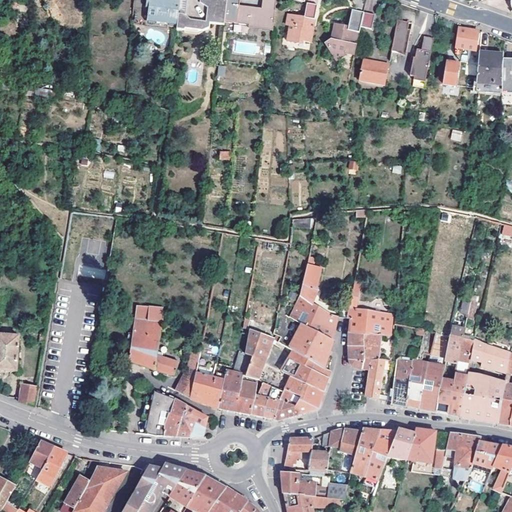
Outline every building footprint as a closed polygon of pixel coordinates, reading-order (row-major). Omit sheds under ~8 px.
[(178,14),(180,0),(147,0),(147,6),(149,7),(148,17),(156,18),(156,21),(177,23),(178,14)] [(224,24),(227,1),(222,0),(187,0),(185,15),(178,14),(177,23),(176,30),(185,32),(186,30),(205,32),(209,29),(210,23),(224,24)] [(187,0),(180,0),(178,14),(185,15),(187,0)] [(261,0),(260,9),(238,6),(235,23),(247,25),(274,30),(277,0),(261,0)] [(291,26),(288,42),(298,43),(304,41),(312,42),(315,25),(312,25),(313,20),(316,20),(318,8),(307,6),(305,17),(289,14),(287,25),(291,26)] [(364,10),(350,7),(346,26),(341,25),(341,23),(333,21),(329,37),(324,40),(336,59),(345,54),(345,51),(355,53),(361,25),(364,10)] [(375,13),(364,10),(361,25),(372,28),(375,13)] [(400,21),(393,52),(407,55),(414,24),(400,21)] [(478,32),(458,28),(455,48),(475,51),(478,32)] [(427,79),(432,52),(434,38),(426,36),(423,50),(418,50),(417,58),(413,57),(411,65),(414,66),(412,76),(418,77),(427,79)] [(502,92),(503,62),(503,56),(479,53),(476,89),(502,92)] [(386,88),(390,67),(365,61),(361,82),(386,88)] [(455,65),(446,64),(439,62),(435,84),(455,88),(459,66),(455,65)] [(511,62),(503,62),(502,92),(511,91),(511,62)] [(51,90),(42,89),(41,97),(49,99),(51,90)] [(461,141),(462,130),(451,130),(451,140),(461,141)] [(219,160),(229,160),(229,151),(219,151),(219,160)] [(348,162),(349,172),(358,171),(357,160),(348,162)] [(312,227),(313,219),(293,221),(292,229),(312,227)] [(511,236),(511,226),(503,224),(501,235),(511,236)] [(311,242),(308,257),(315,259),(319,244),(311,242)] [(314,267),(315,259),(308,257),(298,294),(289,318),(331,342),(333,329),(335,319),(329,317),(313,307),(310,305),(313,300),(318,292),(316,291),(322,268),(314,267)] [(358,283),(353,282),(350,296),(357,298),(358,283)] [(377,311),(356,310),(357,298),(350,296),(345,319),(347,319),(349,320),(349,334),(383,334),(391,334),(394,312),(381,311),(381,309),(377,309),(377,311)] [(461,316),(469,317),(472,302),(464,301),(461,316)] [(155,353),(161,310),(135,307),(128,363),(174,377),(177,363),(160,357),(160,354),(155,353)] [(331,342),(289,318),(279,313),(275,336),(279,338),(281,339),(280,344),(287,348),(292,351),(324,369),(325,364),(331,342)] [(459,365),(460,361),(465,338),(466,332),(467,325),(454,322),(451,335),(447,357),(448,357),(447,360),(451,361),(450,363),(459,365)] [(420,351),(431,353),(436,331),(425,329),(420,351)] [(249,336),(246,354),(253,356),(246,375),(257,379),(259,380),(276,339),(250,330),(249,336)] [(0,366),(17,368),(21,333),(0,331),(0,366)] [(436,331),(431,353),(447,357),(451,335),(436,331)] [(379,359),(383,334),(349,334),(348,337),(348,361),(351,367),(359,370),(364,370),(369,371),(371,358),(379,359)] [(472,360),(476,341),(473,340),(465,338),(460,361),(472,363),(472,360)] [(472,360),(484,365),(488,347),(476,341),(472,360)] [(484,365),(483,372),(487,373),(487,370),(495,372),(499,350),(488,347),(484,365)] [(282,357),(288,360),(292,351),(287,348),(282,357)] [(418,361),(420,351),(413,349),(411,358),(413,360),(418,361)] [(508,375),(511,354),(511,352),(499,350),(495,372),(508,375)] [(284,391),(274,421),(279,422),(294,417),(315,411),(318,410),(326,386),(330,373),(324,369),(292,351),(288,360),(283,372),(292,376),(284,391)] [(226,383),(219,409),(235,413),(252,416),(256,395),(257,379),(246,375),(253,356),(246,354),(241,353),(237,374),(229,373),(227,379),(226,383)] [(511,354),(508,375),(507,381),(498,423),(501,423),(511,425),(511,418),(511,354)] [(378,401),(382,375),(384,360),(379,359),(371,358),(369,371),(366,398),(378,401)] [(417,408),(419,409),(429,364),(418,361),(413,360),(413,364),(406,406),(417,408)] [(406,406),(413,364),(401,361),(401,363),(397,362),(396,368),(399,369),(395,404),(406,406)] [(429,364),(419,409),(422,409),(436,412),(443,379),(446,367),(429,364)] [(176,392),(191,399),(195,375),(186,371),(176,392)] [(216,380),(195,374),(195,375),(191,399),(198,402),(209,407),(216,408),(219,409),(226,383),(216,380)] [(478,419),(498,423),(507,381),(470,374),(469,377),(461,417),(478,419)] [(455,382),(448,414),(451,415),(461,417),(469,377),(456,375),(455,382)] [(455,382),(443,379),(436,412),(438,412),(448,414),(455,382)] [(23,383),(19,401),(34,404),(37,385),(23,383)] [(268,399),(272,388),(262,385),(258,396),(256,395),(252,416),(255,417),(264,419),(268,399)] [(272,421),(274,421),(284,391),(281,390),(272,388),(268,399),(264,419),(272,421)] [(170,414),(175,400),(156,393),(152,406),(145,404),(140,420),(145,422),(144,431),(146,435),(152,436),(156,436),(160,412),(170,414)] [(174,438),(190,439),(190,434),(178,430),(180,421),(188,407),(177,401),(175,400),(170,414),(160,412),(156,436),(174,438)] [(190,439),(204,438),(205,433),(208,419),(188,407),(180,421),(178,430),(190,434),(190,439)] [(397,433),(386,460),(405,462),(415,434),(401,431),(398,430),(397,433)] [(415,434),(405,462),(431,464),(436,432),(416,430),(415,434)] [(337,432),(331,434),(331,448),(339,450),(339,454),(355,456),(363,433),(343,431),(337,432)] [(349,474),(364,479),(380,433),(376,433),(363,431),(363,433),(355,456),(349,474)] [(377,484),(386,460),(397,433),(383,433),(380,433),(364,479),(377,484)] [(331,434),(323,437),(323,449),(331,450),(331,448),(331,434)] [(450,434),(446,449),(456,450),(451,465),(458,467),(451,483),(461,487),(473,466),(480,443),(481,438),(453,434),(450,434)] [(284,470),(293,471),(295,460),(298,460),(297,452),(312,453),(314,439),(302,440),(290,440),(284,470)] [(29,462),(43,469),(55,448),(52,447),(40,442),(29,462)] [(493,470),(494,468),(503,447),(499,447),(480,443),(473,466),(493,470)] [(502,494),(509,474),(511,467),(511,448),(506,448),(503,447),(494,468),(502,471),(494,490),(502,494)] [(69,455),(55,448),(43,469),(35,483),(46,490),(69,455)] [(441,470),(446,451),(437,450),(434,469),(441,470)] [(312,453),(309,473),(329,475),(329,471),(331,455),(319,454),(312,453)] [(123,511),(150,511),(162,492),(171,498),(171,497),(186,472),(176,469),(166,466),(161,470),(148,468),(123,511)] [(104,511),(127,471),(97,469),(87,491),(74,511),(104,511)] [(171,497),(186,507),(205,477),(190,473),(186,472),(171,497)] [(322,484),(308,482),(300,481),(301,475),(281,473),(281,477),(282,496),(284,496),(284,495),(310,498),(326,500),(327,493),(329,478),(322,478),(322,484)] [(344,473),(341,494),(346,495),(349,474),(344,473)] [(511,497),(511,475),(509,474),(502,494),(510,498),(511,497)] [(209,511),(226,489),(208,479),(205,477),(186,507),(193,511),(209,511)] [(0,478),(0,511),(1,511),(5,505),(15,487),(0,478)] [(74,511),(87,491),(77,485),(66,504),(69,505),(65,511),(74,511)] [(241,511),(247,503),(228,491),(226,489),(209,511),(241,511)] [(327,493),(326,500),(345,503),(346,495),(341,494),(327,493)] [(287,511),(312,511),(312,510),(310,498),(284,495),(284,496),(287,511)] [(345,503),(326,500),(310,498),(312,510),(339,511),(345,503)] [(241,511),(257,511),(256,509),(247,503),(241,511)] [(355,511),(356,509),(345,503),(339,511),(355,511)]
